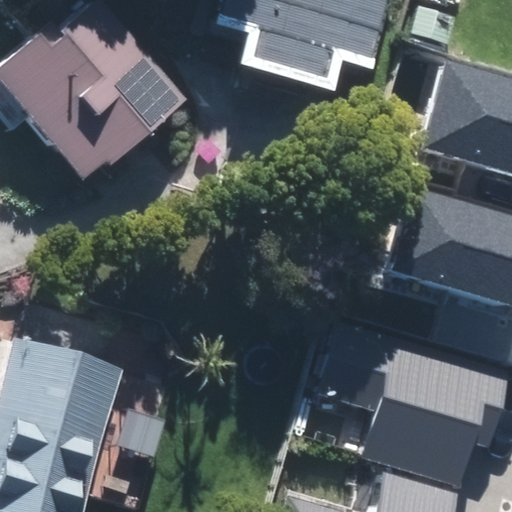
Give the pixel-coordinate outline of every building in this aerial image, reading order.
[(33,23),(0,52),(0,128),(5,134),(17,123),(69,181),(167,93),(84,0),(76,0),(41,32),(33,23)] [(227,40),(219,75),(318,98),(325,67),(358,74),(375,0),(208,0),(201,34),(227,40)] [(511,308),(511,257),(409,232),(387,320),(502,349),(511,308)] [(0,511),(73,511),(80,491),(138,508),(186,344),(0,289),(0,511)] [(511,511),(511,458),(451,441),(430,511),(511,511)]
